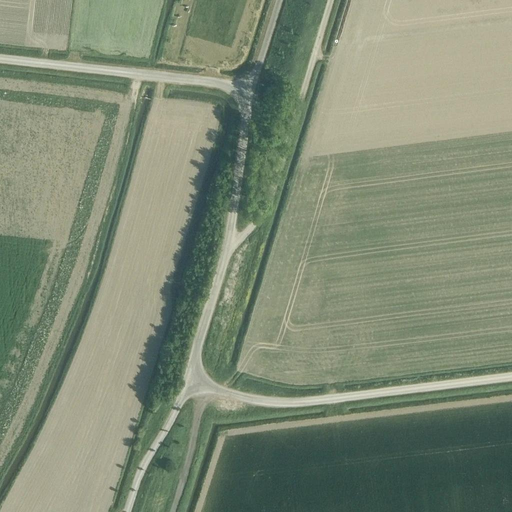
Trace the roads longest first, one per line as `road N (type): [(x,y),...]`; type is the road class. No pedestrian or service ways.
road 1 (unclassified): [(190,380),(240,398),(293,401),(511,375)]
road 2 (unclassified): [(226,250),(266,204),(333,0)]
road 3 (unclassified): [(247,87),(0,58)]
road 4 (unclassified): [(226,250),(247,87)]
road 5 (unclassified): [(127,511),(190,380)]
road 6 (track): [(175,511),(201,401),(190,380)]
road 7 (unclassified): [(190,380),(226,250)]
